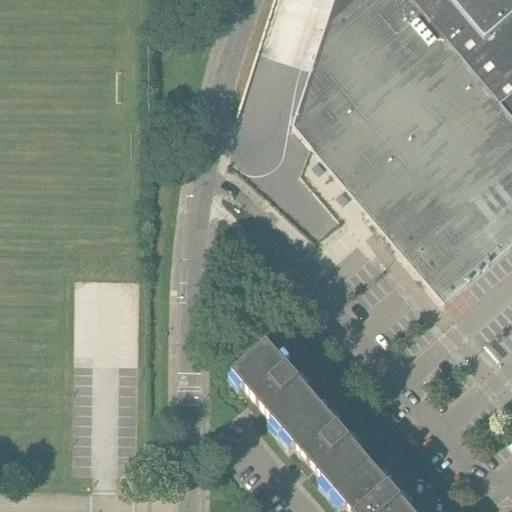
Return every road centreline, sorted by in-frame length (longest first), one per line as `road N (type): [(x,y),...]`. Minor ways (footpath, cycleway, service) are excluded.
road 1 (residential): [(208,166),(191,337),(190,511)]
road 2 (residential): [(253,0),(208,166)]
